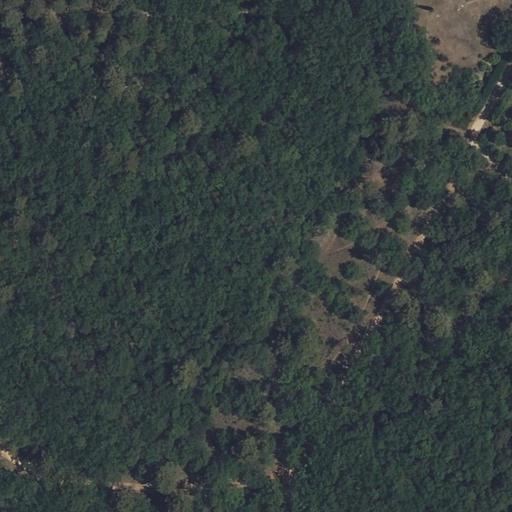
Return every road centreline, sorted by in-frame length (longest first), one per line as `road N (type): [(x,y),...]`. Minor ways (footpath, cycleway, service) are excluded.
road 1 (track): [(287,511),(465,140),(511,70)]
road 2 (track): [(0,18),(83,5),(281,16),(327,0)]
road 3 (track): [(306,470),(246,484),(140,481),(69,474),(0,441)]
road 4 (track): [(511,179),(465,140),(341,0)]
